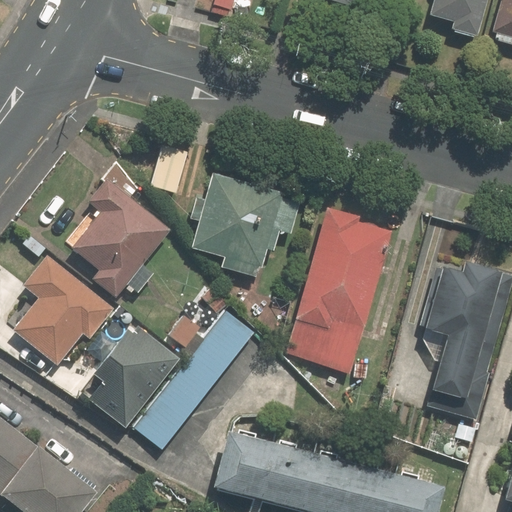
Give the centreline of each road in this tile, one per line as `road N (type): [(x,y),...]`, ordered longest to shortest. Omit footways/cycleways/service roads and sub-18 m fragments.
road 1 (residential): [(511,161),(52,42)]
road 2 (unknown): [(511,355),(470,511)]
